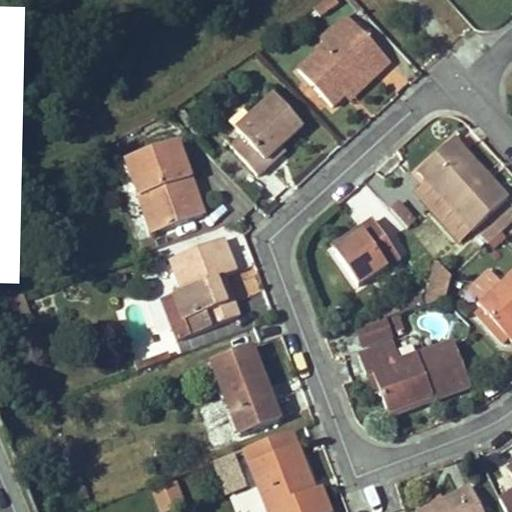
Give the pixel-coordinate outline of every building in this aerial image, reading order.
[(363,38),(343,16),(320,37),(329,46),(339,36),(352,49),(363,38)] [(389,67),(363,38),(352,49),(339,36),(329,46),(298,75),(330,109),(343,98),(371,72),(376,78),(389,67)] [(347,104),(376,78),(371,72),(343,98),(347,104)] [(282,148),(304,128),(275,98),(246,125),(236,134),(248,147),(237,157),(258,180),(270,167),(266,163),(282,148)] [(237,157),(248,147),(236,134),(225,144),(237,157)] [(460,242),(507,199),(489,180),(486,183),(472,167),(476,164),(454,140),(418,172),(428,183),(416,194),(460,242)] [(192,194),(187,182),(192,180),(179,145),(129,163),(143,199),(149,197),(162,232),(206,216),(197,192),(192,194)] [(270,167),(286,153),(282,148),(266,163),(270,167)] [(489,180),(476,164),(472,167),(486,183),(489,180)] [(197,192),(192,180),(187,182),(192,194),(197,192)] [(162,232),(149,197),(143,199),(156,234),(162,232)] [(397,205),(389,211),(407,230),(414,223),(397,205)] [(480,238),(486,245),(511,222),(511,209),(480,238)] [(400,260),(374,223),(334,252),(359,289),(400,260)] [(241,318),(230,286),(224,288),(220,279),(226,277),(239,272),(227,241),(174,261),(182,284),(185,292),(178,295),(193,337),(241,318)] [(182,284),(174,261),(166,264),(178,295),(185,292),(182,284)] [(449,276),(437,263),(429,299),(431,305),(445,300),(451,277),(449,276)] [(484,304),(503,286),(492,274),(473,291),(484,304)] [(230,286),(226,277),(220,279),(224,288),(230,286)] [(511,279),(481,306),(511,342),(511,279)] [(262,294),(246,301),(255,320),(271,313),(262,294)] [(193,337),(178,295),(165,300),(180,342),(193,337)] [(387,316),(389,321),(431,305),(429,299),(387,316)] [(365,351),(393,341),(387,323),(358,333),(365,351)] [(471,390),(456,347),(402,367),(395,347),(360,360),(368,382),(369,381),(375,379),(382,396),(388,414),(388,415),(419,402),(417,399),(430,395),(433,404),(471,390)] [(212,364),(239,436),(279,421),(252,348),(212,364)] [(149,369),(172,360),(170,352),(146,361),(149,369)] [(149,369),(146,361),(136,365),(138,372),(149,369)] [(382,396),(375,379),(369,381),(375,398),(382,396)] [(433,404),(430,395),(417,399),(419,402),(388,415),(391,420),(433,404)] [(329,511),(322,492),(315,494),(310,496),(308,489),(312,487),(292,433),(245,451),(268,511),(329,511)] [(511,511),(511,470),(510,472),(511,475),(511,491),(498,499),(504,511),(511,511)] [(77,502),(90,497),(80,472),(67,478),(77,502)] [(149,495),(156,511),(177,511),(185,509),(175,485),(149,495)] [(481,511),(470,487),(419,511),(481,511)]
